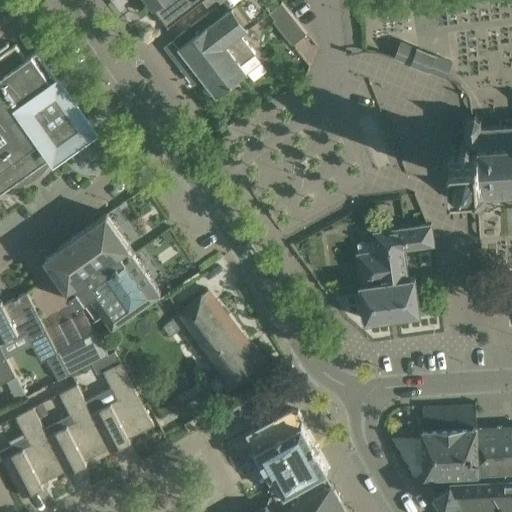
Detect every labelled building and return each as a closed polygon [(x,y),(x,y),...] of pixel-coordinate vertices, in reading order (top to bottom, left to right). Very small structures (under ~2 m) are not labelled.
[(133,0),(116,0),(123,8),(134,0),(133,0)] [(147,0),(168,26),(201,0),(147,0)] [(262,0),(225,0),(231,8),(223,14),(216,6),(176,36),(177,37),(182,44),(174,50),(198,80),(202,77),(203,77),(206,81),(217,95),(218,94),(247,71),(261,61),(255,53),(256,53),(241,33),(270,12),(271,11),(262,0)] [(271,11),(270,12),(275,19),(273,21),(293,45),(306,33),(289,11),(282,2),(271,11)] [(413,64),(419,49),(401,42),(395,57),(413,64)] [(0,193),(11,186),(15,186),(19,185),(23,184),(27,182),(31,181),(35,178),(38,176),(42,173),(45,170),(47,167),(50,163),(52,159),(54,156),(67,146),(56,130),(59,128),(65,133),(76,120),(73,118),(76,115),(58,89),(62,86),(45,61),(42,57),(37,50),(26,58),(15,44),(0,55),(0,193)] [(428,70),(445,77),(451,62),(434,55),(428,70)] [(284,104),(302,98),(298,87),(280,92),(284,104)] [(231,121),(240,141),(260,132),(251,112),(231,121)] [(476,206),(478,206),(480,206),(481,208),(483,207),(482,205),(485,202),(487,203),(488,201),(486,200),(485,195),(511,193),(511,118),(504,119),(504,123),(502,123),(502,118),(498,119),(499,124),(480,125),(480,120),(482,119),(481,116),(479,118),(476,116),(477,113),(474,113),(474,115),(470,116),(469,113),(467,114),(468,117),(465,119),(463,119),(462,121),(465,122),(466,139),(460,139),(461,146),(457,146),(457,145),(452,145),(452,147),(451,147),(451,148),(450,148),(451,177),(453,177),(453,178),(454,178),(454,180),(459,179),(459,178),(463,177),(463,184),(468,184),(470,201),(467,202),(468,204),(471,203),(474,205),(473,208),(475,209),(476,206)] [(46,257),(55,270),(79,304),(91,295),(113,326),(161,293),(128,247),(130,245),(107,213),(46,257)] [(403,247),(434,243),(431,223),(375,231),(378,250),(359,253),(363,283),(361,284),(366,320),(421,312),(415,276),(408,277),(403,247)] [(174,317),(193,344),(201,354),(204,352),(229,389),(264,362),(229,317),(207,290),(192,303),(174,317)] [(0,300),(0,345),(2,349),(13,343),(11,341),(27,332),(42,361),(47,358),(58,352),(58,351),(27,292),(4,304),(2,300),(0,300)] [(97,331),(58,351),(58,352),(69,374),(109,354),(97,331)] [(24,392),(16,376),(2,349),(0,345),(0,383),(6,381),(15,397),(24,392)] [(153,423),(121,361),(115,350),(109,354),(91,363),(97,373),(104,370),(118,398),(92,412),(77,384),(111,451),(131,440),(129,436),(153,423)] [(58,352),(47,358),(58,380),(69,374),(58,352)] [(166,422),(183,412),(186,416),(214,398),(204,380),(175,397),(176,399),(159,409),(166,422)] [(74,421),(47,434),(67,473),(87,463),(85,458),(108,447),(110,451),(111,451),(77,384),(60,393),(74,421)] [(43,401),(33,407),(39,418),(49,413),(43,401)] [(66,473),(67,473),(47,434),(39,418),(33,407),(16,415),(30,443),(3,457),(23,496),(43,485),(41,481),(64,469),(66,473)] [(291,408),(273,417),(283,435),(256,450),(272,477),(275,475),(278,482),(270,487),(275,496),(276,498),(326,472),(327,471),(301,424),(303,417),(299,410),(291,408)] [(195,418),(185,423),(190,433),(200,427),(195,418)] [(511,511),(511,425),(477,427),(477,426),(423,429),(425,475),(432,486),(435,485),(435,490),(435,491),(445,507),(448,511),(511,511)] [(347,511),(326,472),(276,498),(275,496),(274,497),(270,505),(258,511),(347,511)]
